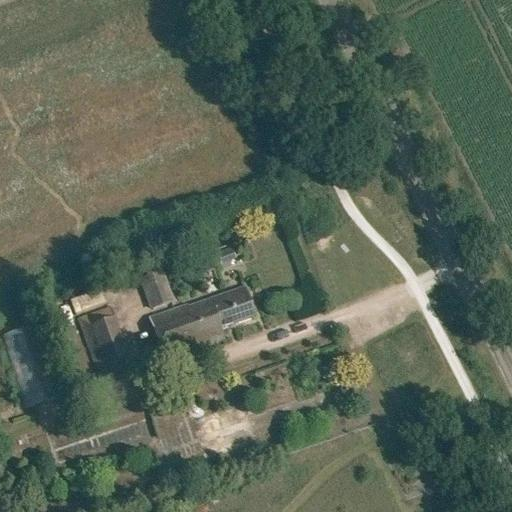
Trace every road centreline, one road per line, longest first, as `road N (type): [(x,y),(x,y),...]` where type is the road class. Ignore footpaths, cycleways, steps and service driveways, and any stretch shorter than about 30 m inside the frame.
road 1 (track): [(462,266),(0,436)]
road 2 (tertiary): [(511,365),(332,0)]
